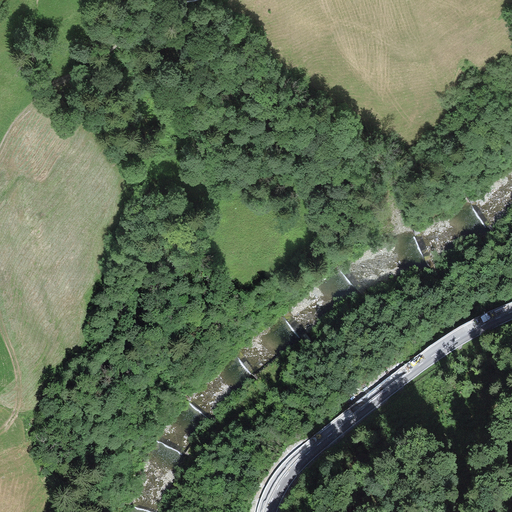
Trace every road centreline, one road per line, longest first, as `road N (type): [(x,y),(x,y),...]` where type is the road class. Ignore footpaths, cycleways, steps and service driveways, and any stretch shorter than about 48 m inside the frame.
road 1 (tertiary): [(265,511),(314,447),(421,362),(511,312)]
road 2 (track): [(0,142),(19,113),(81,72),(99,14),(118,0)]
